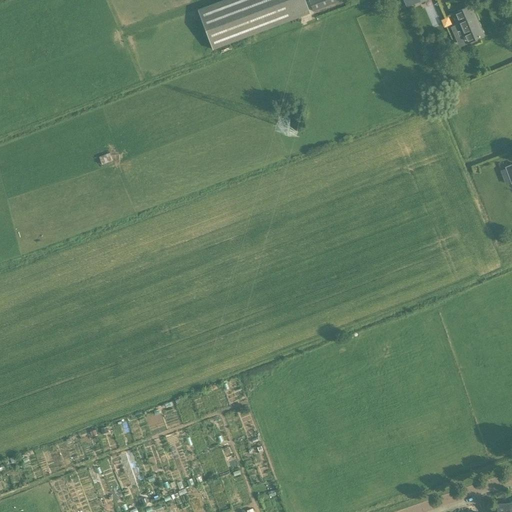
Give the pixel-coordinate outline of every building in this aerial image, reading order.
[(309,12),(304,0),(222,0),(197,9),(212,49),(309,12)] [(309,0),(313,11),(344,0),(309,0)] [(465,34),(468,41),(483,35),(477,20),(474,21),(468,6),(452,13),(462,35),(465,34)] [(99,155),(101,164),(113,161),(111,152),(99,155)] [(495,504),(496,511),(509,511),(509,502),(495,504)]
